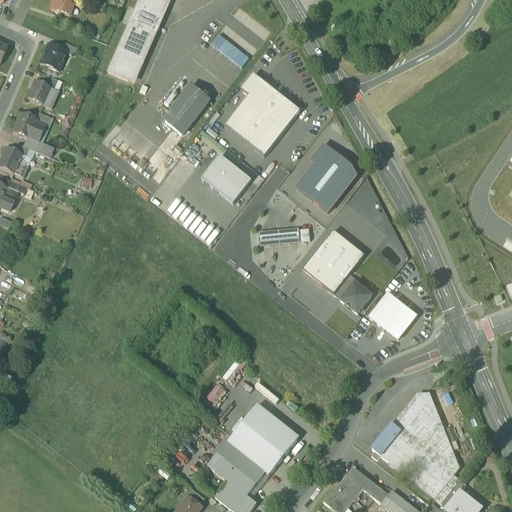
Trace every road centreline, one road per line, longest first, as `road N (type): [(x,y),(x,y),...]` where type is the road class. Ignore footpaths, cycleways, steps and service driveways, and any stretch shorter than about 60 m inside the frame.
road 1 (unclassified): [(378,383),(224,247),(278,175)]
road 2 (secondary): [(341,99),(420,240),(464,340)]
road 3 (motorway): [(481,0),(434,53),(341,99)]
road 4 (unclassified): [(288,511),(378,383)]
road 5 (secondary): [(464,340),(511,463)]
